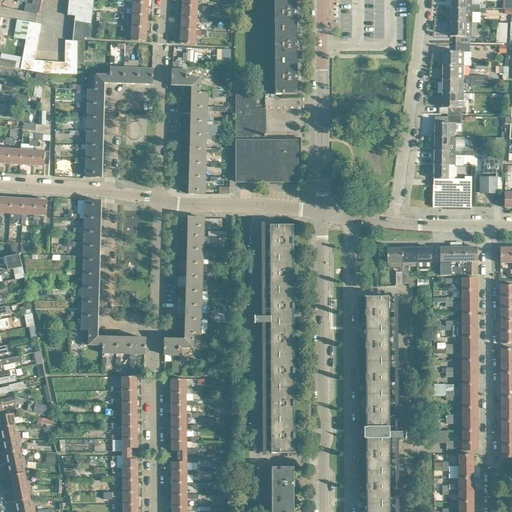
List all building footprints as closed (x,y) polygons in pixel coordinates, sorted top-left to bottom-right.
[(36,14),(39,0),(33,0),(32,5),(26,3),(24,12),(36,14)] [(91,24),(93,0),(69,0),(68,16),(75,16),(74,21),(91,24)] [(198,6),(197,0),(183,0),(183,10),(189,10),(189,6),(198,6)] [(298,16),(298,10),(296,10),(295,0),(274,0),(274,30),(296,30),(296,16),(298,16)] [(450,0),(450,9),(465,9),(471,9),(471,4),(471,0),(450,0)] [(149,8),(148,8),(142,7),(142,4),(134,3),(129,3),(129,7),(133,7),(133,15),(141,15),(141,20),(147,20),(148,20),(149,8)] [(197,19),(198,6),(189,6),(189,10),(183,10),(182,10),(182,22),(188,22),(189,18),(197,19)] [(450,9),(450,23),(471,23),(471,12),(479,12),(486,12),(486,8),(479,8),(471,9),(465,9),(450,9)] [(147,32),(147,20),(141,20),(141,15),(133,15),(132,27),(140,27),(140,31),(147,32)] [(196,30),(197,19),(189,18),(188,22),(182,22),(181,34),(188,34),(188,30),(196,30)] [(27,34),(28,29),(29,23),(18,20),(15,38),(26,40),(27,34)] [(92,25),(91,24),(74,21),(73,41),(78,42),(85,42),(85,38),(91,39),(92,25)] [(42,25),(29,23),(28,29),(40,31),(42,25)] [(471,37),(471,23),(450,23),(450,37),(455,37),(455,43),(469,43),(469,37),(471,37)] [(147,32),(140,31),(140,27),(132,27),(131,42),(146,43),(147,32)] [(39,37),(40,31),(28,29),(27,34),(39,37)] [(195,45),(196,30),(188,30),(188,34),(181,34),(181,33),(180,44),(195,45)] [(298,49),(298,43),(296,43),(296,30),(274,30),(274,62),(296,62),(296,49),(298,49)] [(38,43),(39,37),(27,34),(26,40),(38,43)] [(37,49),(38,43),(26,40),(25,46),(37,49)] [(36,55),(37,49),(25,46),(24,52),(36,55)] [(469,52),(469,46),(455,46),(455,52),(442,52),(442,66),(457,66),(463,66),(463,52),(469,52)] [(35,61),(36,55),(24,52),(22,60),(35,61)] [(21,70),(22,63),(16,62),(17,62),(1,58),(0,61),(0,65),(18,69),(21,70)] [(77,75),(77,72),(77,68),(77,60),(65,59),(65,63),(65,75),(77,75)] [(41,73),(41,61),(35,61),(22,60),(22,63),(21,70),(37,73),(41,73)] [(298,81),(298,75),(297,75),(296,62),(274,62),(275,95),(297,95),(297,93),(296,93),(296,81),(298,81)] [(18,69),(0,65),(0,72),(0,73),(0,75),(16,78),(18,69)] [(463,66),(457,66),(442,66),(442,80),(457,80),(463,80),(471,80),(487,80),(487,76),(463,76),(463,66)] [(124,84),(124,68),(110,68),(109,76),(109,84),(124,84)] [(138,85),(138,69),(124,68),(124,84),(138,85)] [(153,69),(138,69),(138,85),(152,85),(152,79),(153,79),(153,76),(152,76),(153,69)] [(186,86),(186,78),(187,71),(173,70),(173,76),(172,76),(172,80),(173,80),(173,86),(186,86)] [(43,88),(45,82),(46,74),(41,73),(37,73),(35,86),(43,88)] [(88,75),(88,90),(96,90),(96,94),(104,94),(104,84),(109,84),(109,76),(96,75),(88,75)] [(200,78),(199,78),(186,78),(186,86),(192,86),(192,96),(200,97),(200,93),(208,94),(208,89),(200,89),(200,78)] [(457,80),(442,80),(442,93),(457,94),(463,94),(463,84),(471,84),(471,86),(487,86),(487,80),(471,80),(463,80),(457,80)] [(104,108),(104,94),(96,94),(96,90),(88,90),(83,90),(83,95),(88,95),(88,103),(95,104),(95,108),(104,108)] [(207,107),(208,94),(200,93),(200,97),(192,96),(191,110),(199,111),(200,107),(207,107)] [(473,94),(463,94),(457,94),(442,93),(442,108),(447,108),(447,114),(466,114),(466,108),(463,108),(463,99),(473,99),(473,94)] [(27,103),(28,97),(17,95),(16,101),(27,103)] [(265,135),(265,110),(256,110),(255,95),(242,95),(242,99),(236,99),(236,182),(297,182),(297,141),(265,141),(265,137),(266,137),(266,135),(265,135)] [(103,122),(104,108),(95,108),(95,104),(88,103),(88,108),(87,117),(95,118),(95,121),(103,122)] [(225,108),(207,107),(200,107),(199,111),(191,110),(191,124),(199,125),(199,121),(207,121),(207,112),(225,113),(225,108)] [(103,136),(103,122),(95,121),(95,118),(87,117),(87,124),(87,132),(94,132),(94,136),(103,136)] [(461,124),(461,117),(455,117),(435,117),(435,123),(434,123),(434,138),(449,138),(455,138),(455,124),(461,124)] [(206,135),(207,121),(199,121),(199,125),(191,124),(191,138),(199,138),(199,134),(206,135)] [(103,150),(103,136),(94,136),(94,132),(87,132),(87,136),(87,146),(94,146),(94,149),(103,150)] [(211,135),(206,135),(199,134),(199,138),(191,138),(190,152),(198,152),(198,149),(206,149),(206,139),(211,139),(211,135)] [(33,140),(33,146),(37,146),(38,141),(41,141),(42,135),(39,135),(34,135),(33,140)] [(455,148),(455,138),(449,138),(434,138),(434,151),(463,152),(475,152),(477,152),(477,148),(455,148)] [(21,150),(20,165),(32,166),(33,151),(33,146),(33,140),(29,139),(29,146),(21,145),(21,150)] [(102,164),(103,150),(94,149),(94,146),(87,146),(86,159),(94,160),(94,164),(102,164)] [(0,148),(0,163),(8,164),(9,150),(0,148)] [(190,152),(190,166),(198,166),(198,162),(206,163),(206,149),(198,149),(198,152),(190,152)] [(9,150),(8,164),(20,165),(21,150),(9,150)] [(33,151),(32,166),(44,167),(45,152),(41,152),(33,151)] [(455,166),(456,156),(463,156),(463,152),(434,151),(433,166),(449,166),(455,166)] [(488,160),(502,160),(502,152),(488,152),(488,160)] [(102,178),(102,164),(94,164),(94,160),(86,159),(86,177),(102,178)] [(205,176),(206,163),(198,162),(198,166),(190,166),(190,180),(198,180),(198,176),(205,176)] [(448,179),(449,166),(433,166),(433,186),(457,187),(457,179),(448,179)] [(205,195),(205,176),(198,176),(198,180),(190,180),(189,194),(205,195)] [(471,208),(471,177),(464,177),(464,179),(457,179),(457,187),(433,186),(433,208),(471,208)] [(498,193),(498,178),(483,178),(483,193),(498,193)] [(0,213),(10,214),(11,199),(0,198),(0,213)] [(11,199),(10,214),(22,215),(23,200),(11,199)] [(34,215),(35,200),(23,200),(22,215),(27,215),(34,215)] [(34,215),(34,226),(38,227),(39,216),(46,216),(47,201),(35,200),(34,215)] [(101,202),(85,201),(85,219),(92,219),(92,215),(101,215),(101,202)] [(100,230),(101,215),(92,215),(92,219),(85,219),(85,229),(80,229),(80,233),(84,233),(91,233),(92,230),(100,230)] [(204,236),(205,219),(189,218),(188,232),(196,233),(196,236),(204,236)] [(294,239),(293,239),(292,239),(292,226),(293,226),(293,225),(292,225),(292,226),(270,226),(270,259),(292,258),(292,245),(294,245),(294,239)] [(100,244),(100,230),(92,230),(91,233),(84,233),(84,247),(91,247),(91,244),(100,244)] [(204,250),(204,236),(196,236),(196,233),(188,232),(188,246),(196,247),(196,250),(204,250)] [(100,258),(100,244),(91,244),(91,247),(84,247),(84,261),(91,261),(91,258),(100,258)] [(203,259),(204,250),(196,250),(196,247),(188,246),(187,260),(196,261),(196,263),(208,264),(208,259),(203,259)] [(477,276),(476,248),(440,249),(440,264),(440,276),(464,276),(477,276)] [(511,263),(511,248),(500,249),(500,263),(511,263)] [(402,262),(402,249),(386,249),(387,256),(385,256),(385,261),(387,261),(387,268),(402,268),(402,266),(402,262)] [(416,262),(416,249),(402,249),(402,262),(402,266),(408,266),(417,266),(416,262)] [(432,262),(431,249),(416,249),(416,262),(417,266),(417,271),(431,271),(430,262),(432,262)] [(22,266),(19,254),(4,257),(7,270),(17,267),(22,266)] [(99,272),(100,258),(91,258),(91,261),(84,261),(83,275),(90,275),(90,272),(99,272)] [(294,271),(293,271),(292,271),(292,258),(270,259),(270,291),(292,291),(292,278),(294,278),(294,271)] [(203,277),(203,264),(196,263),(196,261),(187,260),(187,274),(195,275),(195,277),(203,277)] [(99,286),(99,272),(90,272),(90,275),(83,275),(83,289),(90,289),(90,285),(99,286)] [(202,292),(203,277),(195,277),(195,275),(187,274),(186,288),(195,288),(195,292),(202,292)] [(461,279),(461,291),(477,291),(476,279),(461,279)] [(99,299),(99,286),(90,285),(90,289),(83,289),(82,302),(90,303),(90,299),(99,299)] [(500,297),(511,297),(511,285),(500,285),(500,297)] [(202,306),(202,292),(195,292),(195,288),(186,288),(186,302),(195,303),(195,306),(202,306)] [(292,304),(292,291),(270,291),(270,310),(270,317),(283,317),(283,323),(292,323),(292,311),(294,310),(294,304),(292,304)] [(477,302),(477,291),(461,291),(461,302),(477,302)] [(388,330),(388,304),(388,297),(366,297),(364,297),(364,298),(366,298),(366,311),(365,311),(365,317),(366,317),(367,330),(388,330)] [(511,309),(511,297),(500,297),(500,309),(511,309)] [(98,314),(99,299),(90,299),(90,303),(82,302),(82,317),(90,317),(90,313),(98,314)] [(202,320),(202,306),(195,306),(195,303),(186,302),(186,316),(194,316),(194,320),(202,320)] [(477,315),(477,302),(461,302),(461,314),(477,315)] [(511,320),(511,309),(500,309),(500,320),(511,320)] [(34,326),(31,313),(24,315),(26,327),(28,327),(34,326)] [(98,328),(98,314),(90,313),(90,317),(82,317),(82,331),(89,331),(90,328),(98,328)] [(477,326),(477,315),(461,314),(462,326),(477,326)] [(201,334),(202,320),(194,320),(194,316),(186,316),(185,330),(194,331),(194,334),(201,334)] [(294,343),(294,336),(292,336),(292,323),(283,323),(283,317),(270,317),(254,317),(254,324),(270,324),(270,356),(292,356),(292,343),(294,343)] [(0,328),(10,327),(8,318),(0,320),(0,328)] [(511,332),(511,320),(500,320),(500,332),(511,332)] [(37,338),(34,326),(28,327),(31,339),(37,338)] [(477,338),(477,326),(462,326),(453,326),(453,330),(462,330),(462,338),(477,338)] [(103,346),(103,338),(98,337),(98,328),(90,328),(89,331),(89,338),(89,344),(89,346),(103,346)] [(193,349),(194,334),(194,331),(185,330),(185,340),(179,340),(179,349),(193,349)] [(389,362),(388,330),(367,330),(367,343),(365,343),(365,349),(367,349),(367,362),(389,362)] [(511,344),(511,332),(500,332),(501,344),(511,344)] [(117,354),(117,338),(103,338),(103,346),(102,354),(117,354)] [(130,355),(131,339),(117,338),(117,354),(130,355)] [(477,350),(477,338),(462,338),(462,350),(477,350)] [(145,345),(145,339),(131,339),(130,355),(130,365),(135,366),(135,360),(135,355),(145,355),(145,348),(146,348),(146,345),(145,345)] [(179,349),(179,340),(165,340),(165,344),(164,348),(165,348),(165,356),(179,356),(179,349)] [(0,353),(10,351),(8,345),(0,346),(0,353)] [(500,350),(500,362),(511,361),(511,349),(501,350),(500,350)] [(477,362),(477,350),(462,350),(462,361),(477,362)] [(0,370),(1,371),(0,366),(22,361),(20,355),(0,360),(0,370)] [(294,369),(292,369),(292,356),(270,356),(271,388),(293,388),(292,375),(294,375),(294,369)] [(477,373),(477,362),(462,361),(462,373),(477,373)] [(511,373),(511,361),(500,362),(501,373),(511,373)] [(389,395),(389,362),(367,362),(367,376),(365,376),(365,382),(367,382),(367,395),(389,395)] [(14,370),(0,372),(0,384),(16,381),(15,376),(14,370)] [(477,385),(477,373),(462,373),(462,385),(477,385)] [(511,373),(501,373),(501,385),(511,385),(511,373)] [(137,377),(122,377),(122,387),(122,391),(130,391),(130,388),(136,388),(137,388),(137,377)] [(186,393),(186,380),(171,380),(171,391),(172,391),(178,391),(178,393),(186,393)] [(0,394),(25,388),(23,382),(0,386),(0,394)] [(477,396),(477,385),(462,385),(462,391),(453,391),(453,392),(446,392),(446,396),(453,396),(462,396),(477,396)] [(511,397),(511,385),(501,385),(501,398),(511,397)] [(48,386),(44,386),(48,405),(52,406),(48,386)] [(137,399),(136,388),(130,388),(130,391),(122,391),(122,399),(122,404),(130,404),(130,399),(137,399)] [(294,401),(293,401),(293,388),(271,388),(271,421),(293,421),(293,408),(295,408),(294,401)] [(186,401),(186,393),(178,393),(178,391),(172,391),(172,402),(178,402),(178,406),(186,406),(186,401)] [(365,408),(365,414),(367,414),(367,427),(389,427),(389,395),(367,395),(367,408),(365,408)] [(477,408),(477,396),(462,396),(462,408),(477,408)] [(23,405),(24,399),(14,397),(0,400),(0,411),(3,411),(2,407),(16,403),(23,405)] [(511,409),(511,397),(501,398),(501,410),(511,409)] [(137,399),(130,399),(130,404),(122,404),(122,416),(131,416),(131,412),(137,413),(137,412),(137,399)] [(186,413),(186,406),(178,406),(178,402),(172,402),(171,402),(171,415),(172,415),(178,415),(178,418),(186,418),(204,417),(204,413),(186,413)] [(49,416),(51,406),(35,403),(33,413),(49,416)] [(477,420),(477,408),(462,408),(462,420),(477,420)] [(511,409),(501,410),(501,422),(511,421),(511,409)] [(12,411),(0,413),(0,423),(1,427),(1,428),(15,425),(23,423),(22,416),(16,418),(15,413),(13,413),(12,411)] [(137,423),(137,413),(131,412),(131,416),(122,416),(122,428),(131,428),(131,423),(137,423)] [(186,430),(186,418),(178,418),(178,415),(172,415),(172,427),(178,427),(178,430),(186,430)] [(55,420),(48,419),(46,419),(45,424),(51,425),(52,433),(58,433),(55,420)] [(477,432),(477,420),(462,420),(462,432),(477,432)] [(295,434),(294,434),(293,434),(293,421),(271,421),(271,454),(293,453),(293,454),(295,454),(295,453),(293,453),(293,440),(295,440),(295,434)] [(511,421),(501,422),(501,434),(511,433),(511,421)] [(137,423),(131,423),(131,428),(122,428),(122,435),(122,440),(131,440),(131,437),(137,437),(137,423)] [(15,425),(1,428),(3,441),(20,437),(19,432),(16,433),(15,425)] [(187,442),(186,430),(178,430),(178,427),(172,427),(171,427),(171,439),(172,439),(178,439),(178,442),(187,442)] [(365,428),(364,428),(364,435),(364,439),(365,439),(365,440),(366,440),(367,440),(367,452),(366,452),(365,452),(365,459),(366,459),(367,459),(368,472),(389,471),(389,464),(389,439),(395,439),(398,439),(405,439),(406,439),(405,435),(405,432),(398,432),(395,432),(389,432),(389,427),(367,427),(366,427),(365,427),(365,428)] [(462,432),(462,451),(477,451),(477,432),(462,432)] [(511,445),(511,433),(501,434),(501,446),(511,445)] [(21,442),(20,437),(3,441),(6,453),(20,450),(18,443),(21,442)] [(131,440),(122,440),(122,452),(122,456),(131,456),(131,452),(131,449),(137,448),(137,437),(131,437),(131,440)] [(178,439),(172,439),(172,451),(178,451),(178,455),(187,454),(187,450),(187,442),(178,442),(178,439)] [(511,464),(511,445),(501,446),(501,465),(511,464)] [(6,453),(6,454),(8,464),(8,465),(10,464),(24,461),(24,460),(24,457),(21,457),(20,450),(6,453)] [(187,464),(187,459),(187,454),(178,455),(178,459),(178,462),(172,462),(172,464),(172,474),(178,474),(178,470),(187,471),(187,464)] [(473,464),(473,455),(458,455),(458,464),(458,467),(473,467),(473,464)] [(137,472),(137,464),(137,460),(131,460),(131,456),(122,456),(122,464),(122,468),(131,468),(131,472),(137,472)] [(44,469),(52,470),(52,459),(45,458),(44,469)] [(25,466),(25,462),(24,461),(10,464),(8,465),(10,475),(10,476),(25,473),(23,467),(25,466)] [(294,487),(294,481),(293,481),(293,468),(293,467),(271,468),(271,500),(293,500),(293,487),(294,487)] [(473,478),(473,467),(458,467),(458,478),(473,478)] [(138,472),(137,472),(131,472),(131,468),(122,468),(118,468),(118,473),(122,473),(123,480),(131,481),(131,484),(137,484),(138,484),(138,472)] [(187,475),(187,471),(178,470),(178,474),(172,474),(172,487),(178,487),(178,483),(187,483),(187,475)] [(390,504),(389,471),(368,472),(368,485),(366,485),(366,491),(368,491),(368,504),(390,504)] [(75,472),(65,472),(66,480),(75,480),(75,472)] [(10,476),(11,478),(13,489),(29,486),(28,481),(26,481),(25,473),(10,476)] [(473,490),(473,478),(458,478),(458,485),(449,485),(449,486),(449,490),(458,490),(473,490)] [(137,496),(137,485),(131,484),(131,481),(123,480),(123,493),(131,493),(131,496),(137,496)] [(187,495),(187,483),(178,483),(178,487),(172,487),(172,499),(178,499),(178,495),(187,495)] [(30,490),(29,486),(13,489),(15,500),(16,502),(30,499),(28,491),(30,490)] [(473,502),(473,490),(458,490),(458,502),(473,502)] [(138,496),(137,496),(131,496),(131,493),(123,493),(118,493),(112,493),(104,493),(104,500),(112,500),(112,497),(118,497),(118,505),(123,505),(131,504),(131,509),(137,509),(138,509),(138,496)] [(198,499),(198,495),(187,495),(178,495),(178,499),(172,499),(172,511),(173,511),(178,511),(178,507),(187,507),(187,499),(198,499)] [(70,507),(78,507),(79,498),(71,498),(70,507)] [(16,502),(16,503),(17,511),(24,511),(34,510),(33,505),(31,505),(30,499),(16,502)] [(293,511),(293,500),(271,500),(271,511),(293,511)] [(473,511),(473,502),(458,502),(457,511),(473,511)]
